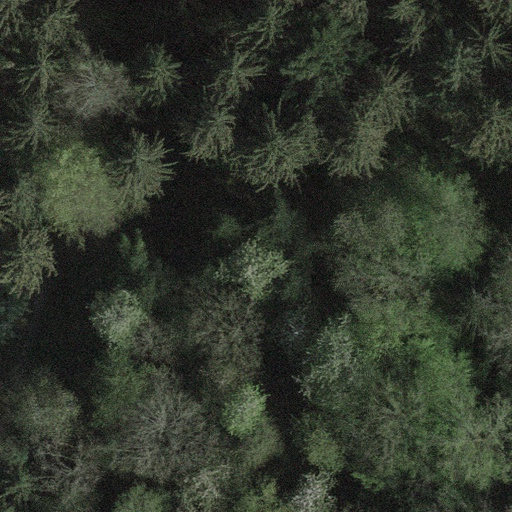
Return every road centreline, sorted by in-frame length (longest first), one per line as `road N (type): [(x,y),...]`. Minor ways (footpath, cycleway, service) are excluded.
road 1 (track): [(511,151),(36,243)]
road 2 (track): [(94,0),(0,396)]
